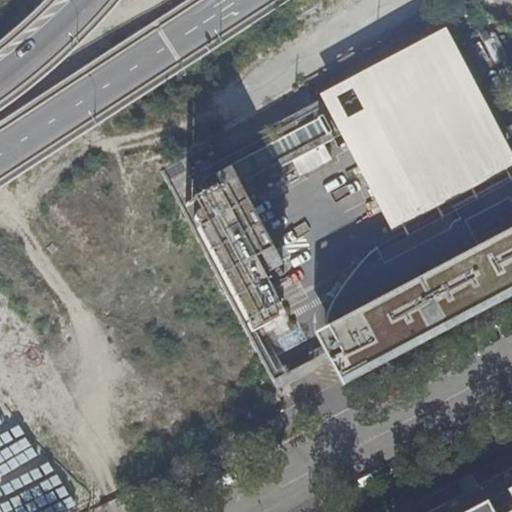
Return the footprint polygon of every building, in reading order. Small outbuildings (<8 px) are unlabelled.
[(319,89),(391,226),(511,162),(511,144),(447,22),(319,89)] [(310,107),(188,172),(202,199),(182,209),(249,336),(283,317),(258,269),(264,266),(217,177),(215,178),(215,177),(238,164),(249,185),(332,141),(321,118),(317,120),(310,107)] [(325,318),(511,221),(511,170),(452,201),(458,213),(382,254),(376,243),(361,255),(348,270),(337,286),(329,302),(325,312),(325,318)] [(511,223),(316,327),(342,383),(511,291),(511,223)] [(511,467),(427,511),(466,511),(511,488),(511,467)] [(511,511),(511,488),(466,511),(511,511)]
